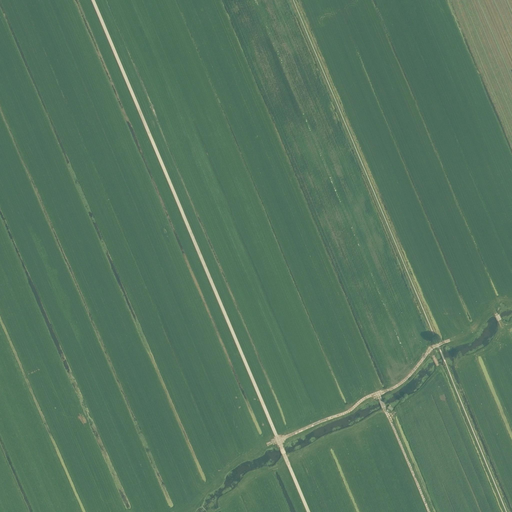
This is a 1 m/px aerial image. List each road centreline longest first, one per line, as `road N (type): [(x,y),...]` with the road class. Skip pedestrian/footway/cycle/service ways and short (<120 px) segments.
road 1 (track): [(308,511),(92,0)]
road 2 (track): [(176,511),(229,466),(402,383),(431,348),(468,337),(496,312)]
